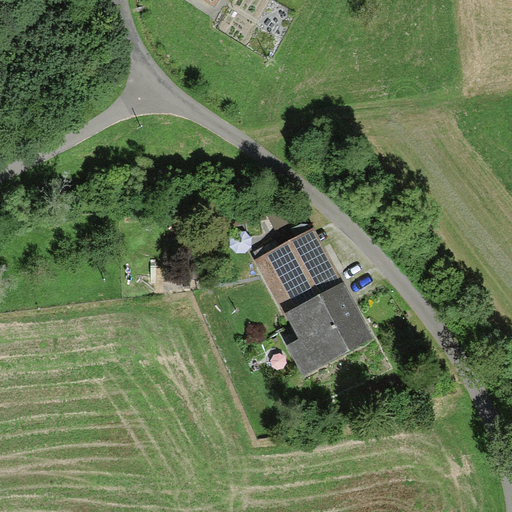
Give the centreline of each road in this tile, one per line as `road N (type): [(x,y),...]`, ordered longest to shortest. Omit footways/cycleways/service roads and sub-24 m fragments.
road 1 (unclassified): [(153,83),(324,205),(373,254),(447,345),(487,418),(511,511)]
road 2 (residential): [(153,83),(0,172)]
